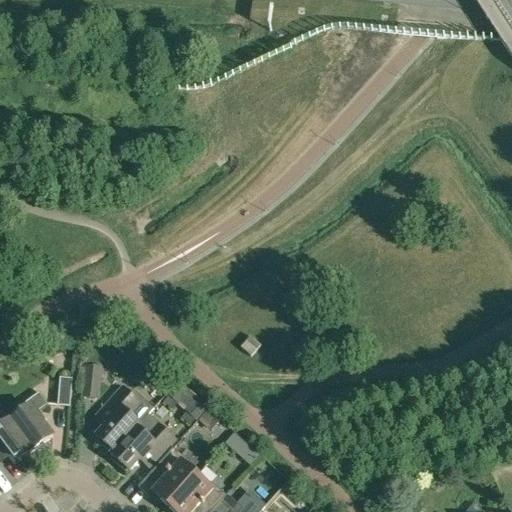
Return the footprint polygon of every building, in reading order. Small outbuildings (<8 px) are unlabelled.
[(251,358),(261,347),(251,338),(241,349),(251,358)] [(102,370),(86,368),(83,398),(99,399),(102,370)] [(72,380),(60,379),(58,406),(70,408),(72,380)] [(112,456),(112,457),(140,425),(130,417),(141,404),(123,388),(106,407),(116,416),(97,438),(114,453),(112,456)] [(22,412),(11,421),(34,451),(53,437),(35,413),(47,404),(39,394),(20,408),(22,412)] [(207,409),(196,399),(185,411),(196,421),(207,409)] [(3,409),(0,411),(0,464),(9,458),(15,466),(34,451),(11,421),(3,409)] [(149,451),(159,460),(176,441),(158,424),(147,437),(138,429),(140,426),(140,425),(112,457),(130,473),(149,451)] [(235,434),(225,445),(239,458),(249,447),(242,441),(235,434)] [(153,494),(169,508),(197,477),(185,466),(188,462),(173,449),(138,488),(149,499),(153,494)] [(213,511),(227,497),(212,484),(209,488),(197,477),(169,508),(173,511),(213,511)] [(252,511),(246,506),(243,509),(228,496),(227,497),(213,511),(252,511)]
